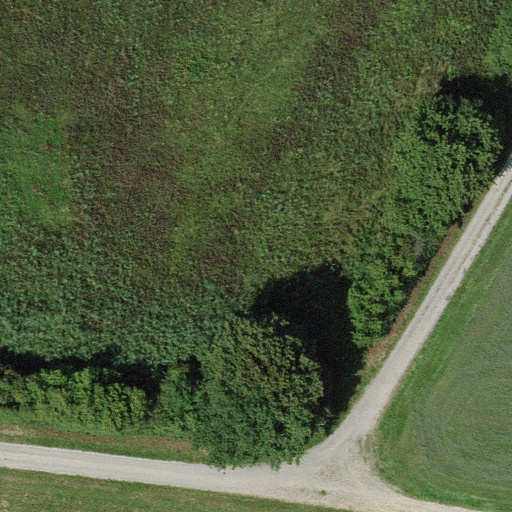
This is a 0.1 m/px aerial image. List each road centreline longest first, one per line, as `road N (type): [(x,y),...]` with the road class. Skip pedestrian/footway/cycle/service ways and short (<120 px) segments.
road 1 (track): [(316,496),(511,161)]
road 2 (track): [(0,461),(316,496)]
